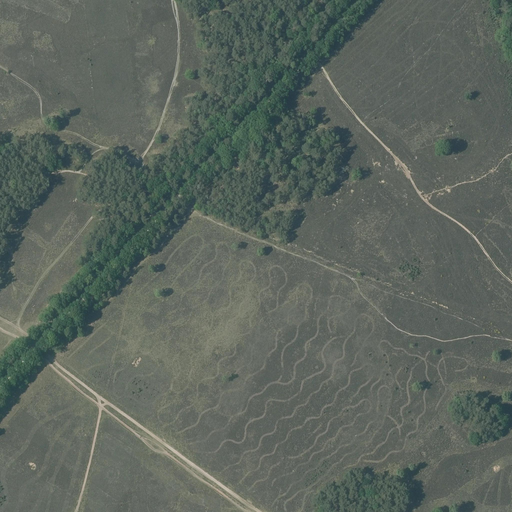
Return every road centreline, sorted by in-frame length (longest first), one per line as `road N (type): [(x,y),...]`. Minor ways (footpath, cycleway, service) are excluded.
road 1 (track): [(0,384),(357,0)]
road 2 (track): [(256,511),(16,339)]
